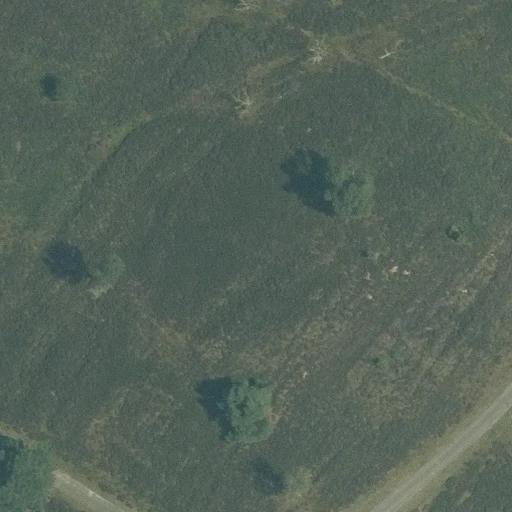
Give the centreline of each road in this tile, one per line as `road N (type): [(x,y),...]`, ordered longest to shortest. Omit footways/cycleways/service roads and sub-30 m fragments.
road 1 (track): [(381,511),(511,393)]
road 2 (track): [(107,511),(0,447)]
